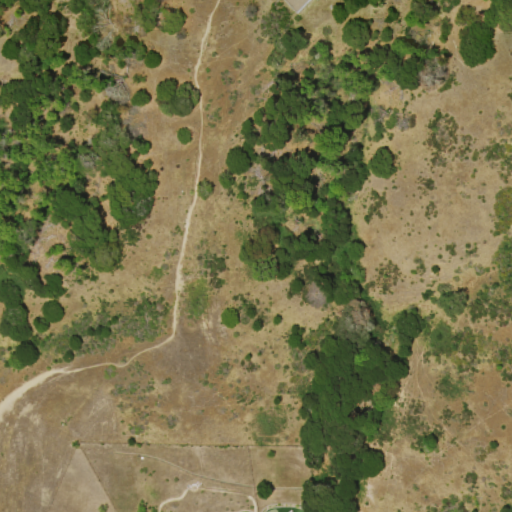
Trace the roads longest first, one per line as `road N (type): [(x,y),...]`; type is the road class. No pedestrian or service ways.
road 1 (track): [(0,406),(48,373),(148,357),(176,333),(200,73),(225,0)]
road 2 (track): [(511,401),(414,480),(390,511)]
